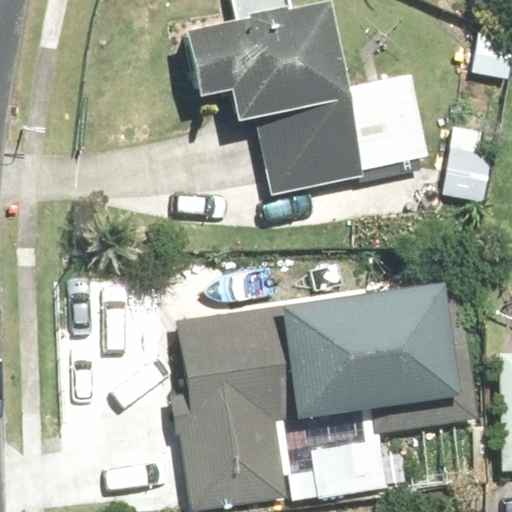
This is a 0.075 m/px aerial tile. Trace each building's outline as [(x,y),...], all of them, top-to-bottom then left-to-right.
[(323,0),(310,0),(178,27),(192,97),(225,90),(231,122),(252,118),(268,196),(360,177),(323,0)] [(511,16),(474,10),(463,74),(511,82),(511,16)] [(500,135),(448,127),(436,199),(487,207),(500,135)] [(441,281),(170,320),(180,391),(166,393),(183,510),(282,496),(271,420),(457,393),(441,281)] [(511,352),(494,353),(497,472),(511,471),(511,352)] [(377,440),(304,449),(311,499),(383,490),(377,440)]
